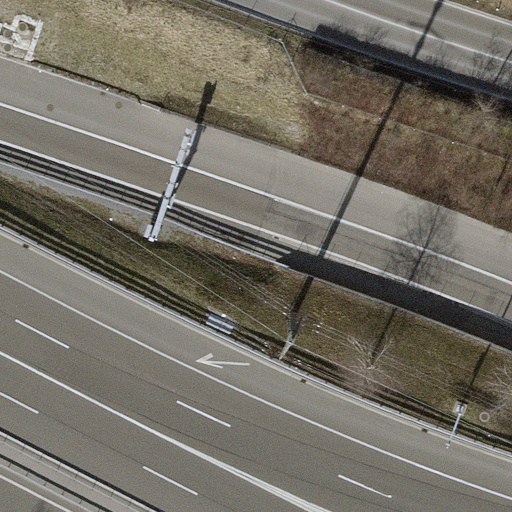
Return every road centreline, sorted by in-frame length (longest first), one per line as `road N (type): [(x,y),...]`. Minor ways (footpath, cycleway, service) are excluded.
road 1 (motorway): [(511,303),(0,122)]
road 2 (motorway): [(436,511),(210,416),(0,310)]
road 3 (motorway): [(233,511),(0,392)]
road 4 (secondary): [(328,0),(511,62)]
